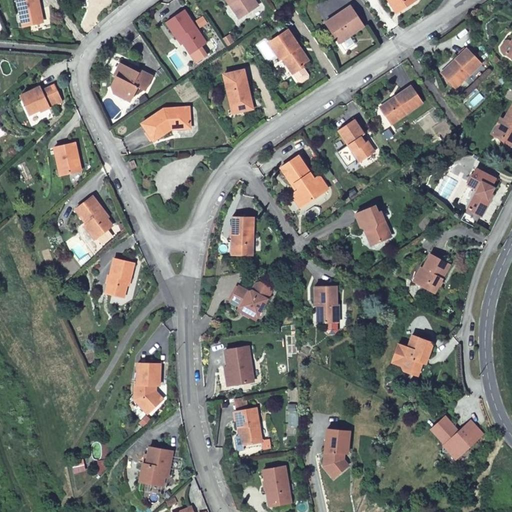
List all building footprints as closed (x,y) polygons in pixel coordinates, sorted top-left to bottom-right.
[(37,0),(16,0),(23,31),(41,28),(37,14),(40,13),(37,0)] [(231,2),(241,17),(257,6),(253,0),(225,0),(228,4),(231,2)] [(414,1),(413,0),(386,0),(389,1),(397,13),(414,1)] [(238,19),(241,17),(231,2),(228,4),(238,19)] [(362,26),(349,6),(324,23),(335,39),(347,32),(349,35),(362,26)] [(186,15),(183,14),(166,24),(190,58),(201,51),(208,47),(186,15)] [(287,29),(268,41),(289,73),(301,65),(300,63),(306,60),(287,29)] [(511,40),(511,41),(510,40),(507,40),(502,46),(503,51),(511,56),(511,40)] [(456,61),(442,74),(455,89),(480,64),(466,49),(455,60),(456,61)] [(201,51),(190,58),(196,66),(206,59),(201,51)] [(307,73),(301,65),(289,73),(294,81),(297,82),(306,77),(307,73)] [(140,76),(122,67),(119,72),(124,76),(122,81),(118,79),(114,87),(117,97),(133,105),(141,91),(148,95),(155,81),(141,74),(140,76)] [(245,69),(225,75),(234,111),(244,108),(245,112),(255,109),(245,69)] [(390,100),(382,105),(387,114),(393,123),(422,103),(410,87),(395,97),(396,99),(393,101),(390,100)] [(40,91),(23,99),(26,105),(23,107),(29,118),(40,113),(41,115),(61,105),(53,89),(41,95),(40,91)] [(154,142),(171,131),(170,127),(191,124),(190,108),(165,109),(142,126),(154,142)] [(507,139),(511,141),(511,112),(507,125),(503,122),(494,137),(505,143),(507,139)] [(358,161),(360,165),(369,159),(367,155),(373,152),(368,143),(366,145),(361,138),(363,137),(365,135),(356,121),(338,132),(348,147),(338,154),(347,169),(358,161)] [(82,174),(75,146),(54,151),(61,179),(82,174)] [(315,191),(324,184),(321,179),(316,177),(314,179),(299,156),(281,169),(293,186),(295,185),(298,190),(295,193),(295,200),(300,208),(318,196),(315,191)] [(138,169),(134,160),(129,163),(133,172),(138,169)] [(489,189),(492,183),(470,174),(455,208),(479,219),(486,202),(485,201),(490,190),(489,189)] [(328,189),(324,184),(315,191),(318,196),(328,189)] [(94,199),(76,213),(91,233),(88,235),(95,244),(114,230),(104,218),(107,216),(94,199)] [(381,238),(390,233),(382,213),(379,215),(376,207),(357,216),(362,227),(370,233),(367,238),(372,248),(384,242),(381,238)] [(234,218),(233,240),(234,240),(237,240),(237,254),(254,254),(255,218),(234,218)] [(392,238),(390,233),(381,238),(384,242),(392,238)] [(437,296),(453,266),(434,255),(427,270),(423,268),(415,283),(437,296)] [(114,260),(107,295),(125,299),(128,283),(131,283),(135,265),(114,260)] [(248,315),(247,318),(256,322),(272,291),(261,286),(253,288),(251,293),(244,296),(236,291),(228,307),(239,312),(241,307),(248,310),(246,314),(248,315)] [(316,288),(317,307),(321,306),(321,325),(328,325),(340,324),(341,324),(340,306),(339,306),(338,287),(316,288)] [(238,314),(247,318),(248,315),(246,314),(248,310),(241,307),(239,312),(238,314)] [(340,324),(328,325),(328,333),(331,336),(337,336),(340,333),(340,324)] [(426,360),(430,362),(435,349),(434,346),(415,339),(410,351),(401,347),(394,365),(403,368),(405,373),(413,376),(414,373),(421,376),(424,366),(426,360)] [(233,367),(236,385),(256,381),(250,347),(227,352),(229,367),(233,367)] [(164,363),(141,363),(140,383),(138,383),(138,399),(145,399),(144,405),(152,413),(159,407),(157,405),(163,399),(157,393),(158,385),(164,384),(164,363)] [(230,386),(236,385),(233,367),(229,367),(227,368),(230,386)] [(237,402),(239,411),(248,410),(247,400),(237,402)] [(264,442),(258,408),(248,410),(239,411),(237,412),(239,429),(243,428),(244,436),(246,445),(264,442)] [(459,460),(487,435),(473,419),(460,431),(457,427),(458,423),(452,422),(447,416),(433,430),(446,444),(445,452),(453,453),(459,460)] [(344,468),(348,473),(354,467),(347,459),(348,454),(352,455),(354,432),(332,430),(329,466),(337,475),(344,468)] [(246,445),(244,436),(238,437),(237,439),(239,450),(241,452),(247,451),(246,445)] [(170,467),(174,467),(176,450),(153,446),(151,463),(146,462),(143,481),(167,484),(168,475),(170,467)] [(268,470),(272,492),(275,491),(279,507),(298,503),(289,466),(268,470)] [(340,479),(348,473),(344,468),(337,475),(340,479)] [(275,491),(272,492),(271,492),(274,508),(279,507),(275,491)]
